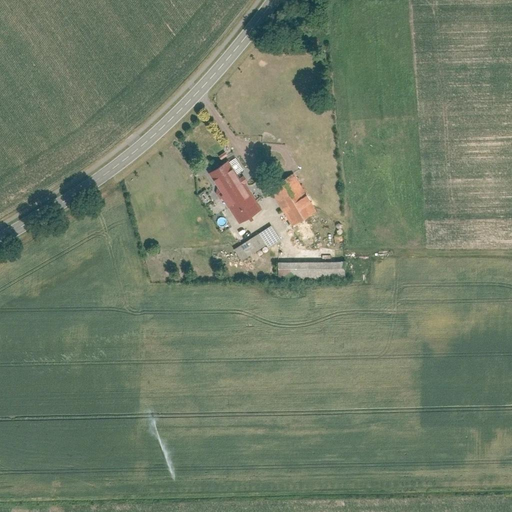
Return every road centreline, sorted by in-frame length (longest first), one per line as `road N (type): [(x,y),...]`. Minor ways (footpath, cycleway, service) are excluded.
road 1 (secondary): [(0,238),(138,148),(273,0)]
road 2 (track): [(511,257),(331,255),(303,252),(291,238)]
